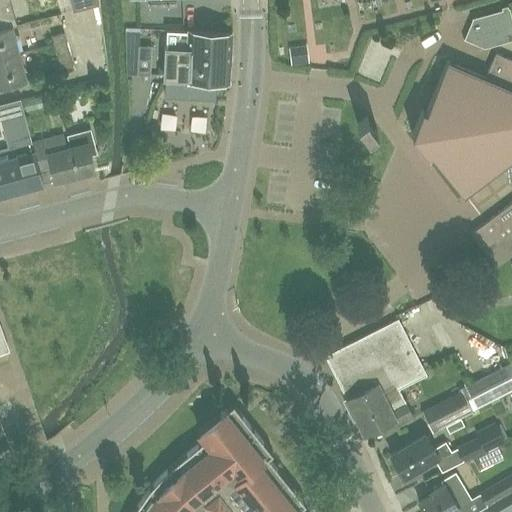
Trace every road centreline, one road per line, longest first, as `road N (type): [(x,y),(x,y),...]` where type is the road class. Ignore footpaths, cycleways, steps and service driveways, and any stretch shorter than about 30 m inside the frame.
road 1 (tertiary): [(2,511),(107,435),(200,337)]
road 2 (residential): [(0,227),(127,196),(227,210)]
road 3 (unclassified): [(441,39),(418,50),(386,98),(248,84)]
road 4 (unclassified): [(289,379),(396,286),(424,216)]
road 5 (tertiary): [(373,511),(329,422),(289,379)]
road 6 (tertiary): [(200,337),(227,210)]
road 7 (tertiary): [(227,210),(248,84)]
